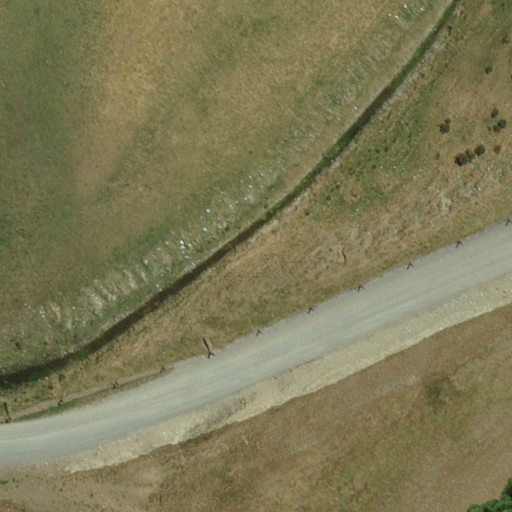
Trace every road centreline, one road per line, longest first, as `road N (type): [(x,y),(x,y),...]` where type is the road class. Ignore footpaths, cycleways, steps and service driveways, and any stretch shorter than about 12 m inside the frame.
road 1 (track): [(0,431),(511,240)]
road 2 (track): [(511,380),(373,511)]
